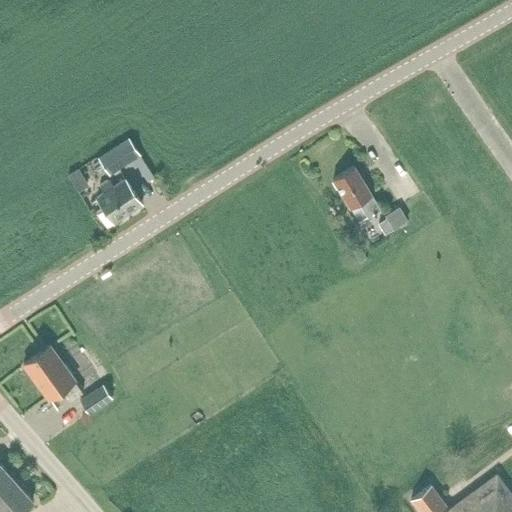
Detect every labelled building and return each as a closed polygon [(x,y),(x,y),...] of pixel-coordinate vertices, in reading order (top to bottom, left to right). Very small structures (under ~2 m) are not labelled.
[(128,137),(98,157),(110,174),(130,161),(140,154),(128,137)] [(140,154),(130,161),(134,166),(138,164),(144,174),(150,170),(140,154)] [(359,221),(368,215),(380,208),(354,165),(333,178),(359,221)] [(104,192),(96,197),(104,209),(98,213),(107,227),(114,222),(142,204),(125,178),(117,183),(113,186),(109,179),(99,185),(104,192)] [(385,217),(376,223),(383,235),(392,229),(385,217)] [(80,392),(72,381),(50,348),(27,364),(49,397),(62,389),(69,399),(80,392)] [(80,400),(89,413),(112,397),(103,384),(80,400)] [(0,494),(16,481),(0,462),(0,494)] [(506,511),(511,508),(511,495),(497,475),(450,510),(431,484),(411,499),(420,511),(506,511)] [(0,511),(18,511),(33,499),(16,481),(0,494),(0,511)]
